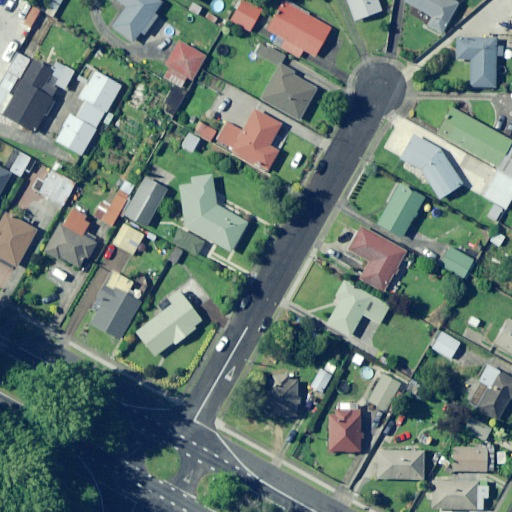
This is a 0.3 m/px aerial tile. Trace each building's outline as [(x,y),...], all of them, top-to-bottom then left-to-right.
[(163,3),(158,0),(114,0),(125,7),(111,28),(135,45),(163,3)] [(345,0),(353,21),(382,10),(378,0),(345,0)] [(457,4),(449,0),(404,0),(404,1),(431,17),(426,26),(440,34),(457,4)] [(330,28),(284,1),(266,30),(284,40),(280,48),(298,58),(302,51),(313,57),(330,28)] [(261,10),(246,2),(235,24),(250,32),(261,10)] [(511,56),(511,39),(455,37),(454,60),(469,61),(468,88),(494,89),(495,56),(511,56)] [(179,39),(163,65),(168,68),(162,78),(181,90),(187,79),(191,81),(207,56),(179,39)] [(286,55),(257,39),(250,52),(275,66),(255,100),(298,125),(318,89),(293,74),(296,68),(283,61),(286,55)] [(2,116),(32,133),(58,88),(64,92),(74,75),(58,66),(53,73),(31,61),(21,79),(19,78),(11,93),(14,95),(2,116)] [(83,151),(90,155),(97,142),(90,138),(119,85),(94,71),(79,98),(85,101),(77,116),(71,112),(55,142),(80,156),(83,151)] [(219,133),(215,140),(230,148),(229,150),(267,171),(283,142),(274,136),(280,125),(219,91),(206,113),(224,123),(219,133)] [(511,196),(511,141),(451,109),(436,135),(498,169),(488,187),(511,199),(511,196)] [(198,139),(188,134),(181,148),(191,153),(198,139)] [(441,151),(412,135),(399,159),(406,164),(403,170),(420,179),(423,177),(438,200),(461,185),(441,151)] [(32,157),(24,153),(15,169),(4,162),(1,168),(22,181),(27,172),(24,170),(32,157)] [(0,191),(10,175),(0,169),(0,191)] [(62,206),(73,187),(46,172),(41,181),(36,178),(30,189),(62,206)] [(184,227),(204,238),(230,253),(247,221),(224,208),(213,195),(212,174),(189,175),(190,184),(178,185),(184,227)] [(167,191),(144,178),(124,216),(146,228),(167,191)] [(424,198),(398,184),(375,224),(401,238),(424,198)] [(92,216),(110,226),(117,215),(121,217),(131,200),(116,192),(108,206),(101,202),(92,216)] [(89,222),(71,210),(62,224),(60,223),(43,252),(58,261),(60,258),(78,269),(86,255),(88,256),(96,244),(81,235),(89,222)] [(36,232),(3,212),(0,216),(0,259),(15,268),(36,232)] [(144,234),(122,221),(109,244),(131,257),(144,234)] [(205,242),(178,227),(170,241),(196,257),(205,242)] [(404,250),(360,228),(347,251),(367,262),(358,280),(382,292),(404,250)] [(184,253),(173,246),(164,260),(175,267),(184,253)] [(469,271),(443,258),(439,267),(465,280),(469,271)] [(118,341),(140,303),(134,300),(138,293),(129,287),(131,283),(111,272),(90,309),(96,312),(89,325),(118,341)] [(203,296),(191,281),(157,306),(162,313),(135,333),(153,357),(174,342),(175,344),(202,324),(189,306),(203,296)] [(389,307),(342,281),(334,296),(339,299),(325,324),(350,338),(362,316),(379,325),(389,307)] [(481,321),(469,314),(463,324),(475,331),(481,321)] [(511,322),(506,320),(493,345),(511,355),(511,322)] [(431,348),(459,365),(468,352),(457,345),(459,343),(440,332),(431,348)] [(511,379),(486,363),(474,381),(478,383),(465,403),(495,422),(511,396),(511,379)] [(332,378),(320,371),(308,390),(320,397),(332,378)] [(270,379),(263,379),(261,417),(295,419),(297,382),(287,382),(287,374),(270,373),(270,379)] [(406,386),(382,374),(367,402),(391,414),(404,390),(406,386)] [(335,409),(335,414),(328,414),(327,452),(360,453),(361,410),(335,409)] [(470,418),(463,431),(470,434),(467,441),(477,446),(487,426),(470,418)] [(485,460),(485,447),(451,447),(451,472),(492,471),(492,460),(485,460)] [(423,452),(376,451),(376,479),(422,480),(423,452)] [(459,511),(460,510),(481,511),(481,499),(486,499),(487,486),(475,486),(476,483),(431,481),(429,509),(440,510),(439,511),(459,511)]
